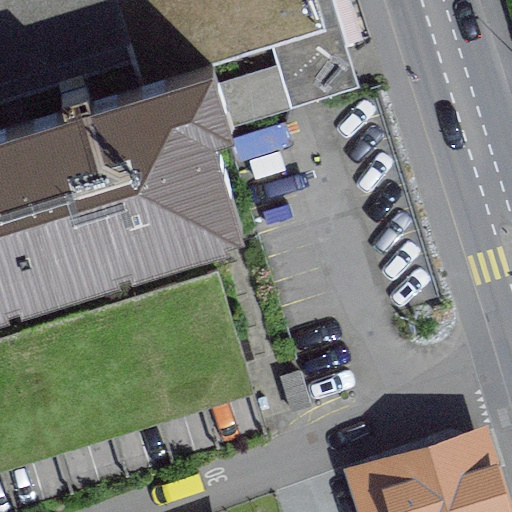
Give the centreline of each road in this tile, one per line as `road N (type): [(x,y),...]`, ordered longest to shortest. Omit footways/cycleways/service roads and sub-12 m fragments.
road 1 (residential): [(144,511),(511,349)]
road 2 (primary): [(511,261),(432,0)]
